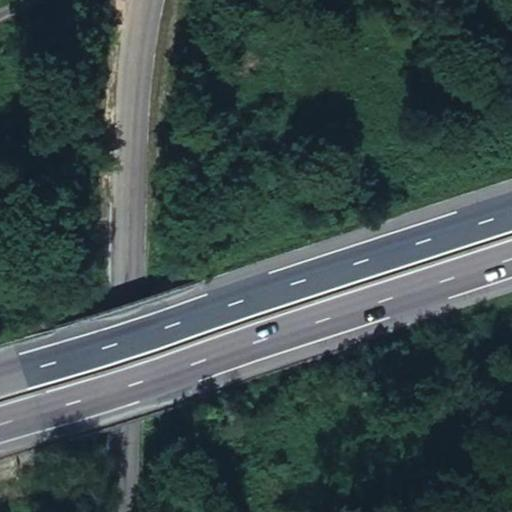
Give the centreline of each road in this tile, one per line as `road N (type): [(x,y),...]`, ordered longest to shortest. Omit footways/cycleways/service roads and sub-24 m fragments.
road 1 (trunk): [(511,211),(0,377)]
road 2 (trunk): [(0,423),(511,258)]
road 3 (secondary): [(148,0),(136,76),(126,511)]
